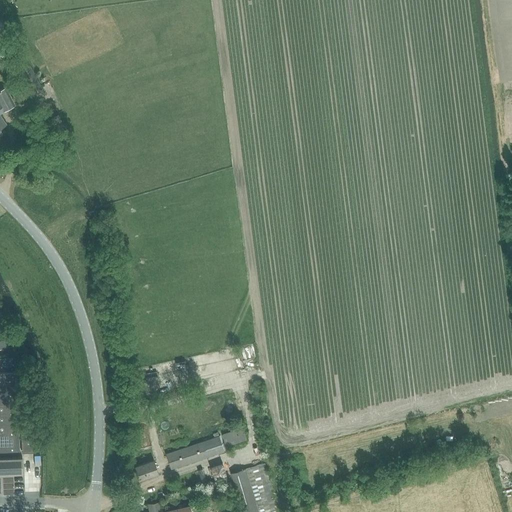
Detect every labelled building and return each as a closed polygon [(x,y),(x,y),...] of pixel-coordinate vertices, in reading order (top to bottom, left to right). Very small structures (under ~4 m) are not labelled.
[(28,95),(42,88),(31,65),(16,72),(28,95)] [(0,136),(1,135),(2,133),(0,130),(0,128),(6,124),(0,115),(0,114),(3,112),(15,105),(6,88),(0,90),(0,136)] [(52,132),(64,127),(58,114),(47,120),(52,132)] [(0,453),(20,453),(17,372),(0,372),(0,453)] [(226,446),(246,439),(242,425),(235,428),(236,430),(222,435),(226,446)] [(171,470),(224,452),(218,432),(213,434),(214,437),(165,454),(171,470)] [(34,433),(21,433),(22,453),(35,452),(34,433)] [(21,455),(0,456),(0,473),(22,473),(21,455)] [(139,481),(159,474),(154,460),(134,467),(139,481)] [(214,479),(227,475),(223,463),(210,467),(214,479)] [(266,511),(275,509),(267,486),(272,484),(265,463),(230,473),(242,511),(266,511)] [(149,511),(160,511),(158,502),(148,504),(149,511)] [(162,511),(191,511),(189,503),(162,510),(162,511)]
